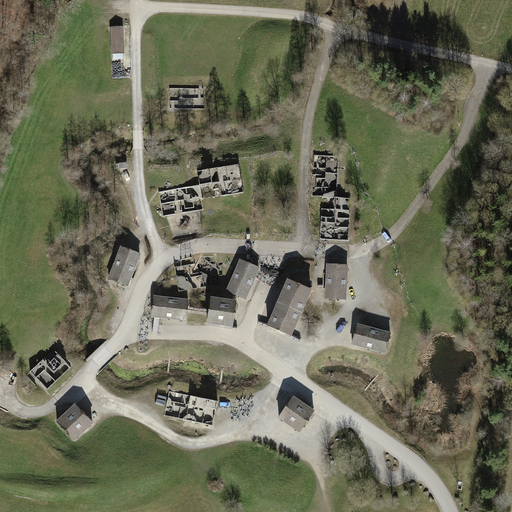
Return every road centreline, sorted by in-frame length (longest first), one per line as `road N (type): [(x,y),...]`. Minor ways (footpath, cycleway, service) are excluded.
road 1 (track): [(136,8),(301,15),(511,69)]
road 2 (track): [(81,378),(189,443),(243,430),(302,438),(339,406)]
road 3 (track): [(167,259),(140,195),(136,8)]
road 4 (track): [(358,250),(363,281),(343,330),(312,339),(292,371)]
